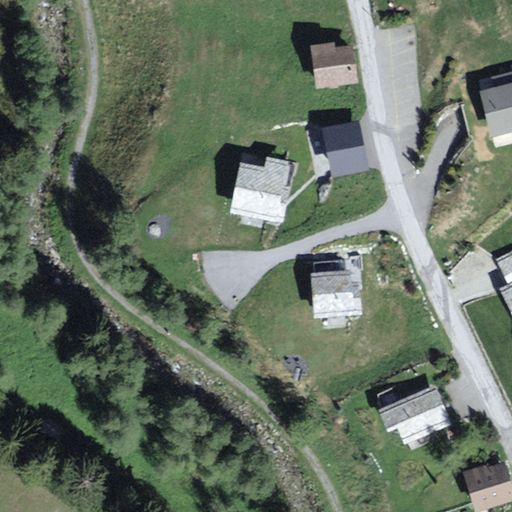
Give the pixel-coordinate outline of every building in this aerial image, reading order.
[(332,45),(312,47),(318,86),(356,81),(352,47),(333,49),(332,45)] [(511,71),(478,80),(492,138),(511,132),(511,71)] [(363,123),(323,129),(330,179),(371,173),(363,123)] [(288,177),(239,167),(230,214),(279,223),(288,177)] [(511,246),(491,257),(508,289),(503,299),(511,316),(511,246)] [(354,277),(313,278),(314,320),(355,319),(354,277)] [(437,388),(381,409),(396,448),(452,426),(437,388)] [(511,494),(502,465),(462,478),(473,511),(480,511),(511,501),(511,494)]
